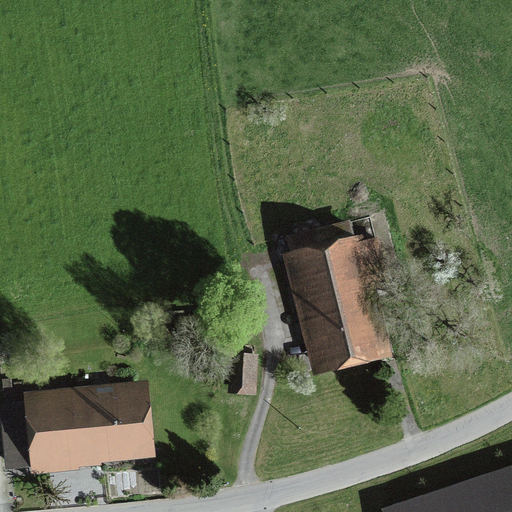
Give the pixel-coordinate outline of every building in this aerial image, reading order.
[(311,310),(325,364),(376,351),(363,300),(370,299),(367,288),(387,283),(376,239),(350,246),(344,223),(292,237),(311,310)] [(214,317),(174,319),(175,338),(215,336),(214,317)] [(253,355),(235,354),(233,387),(251,388),(253,355)] [(91,455),(146,449),(140,396),(115,399),(114,393),(91,395),(92,401),(4,410),(10,463),(91,455)] [(511,511),(511,471),(392,511),(511,511)]
